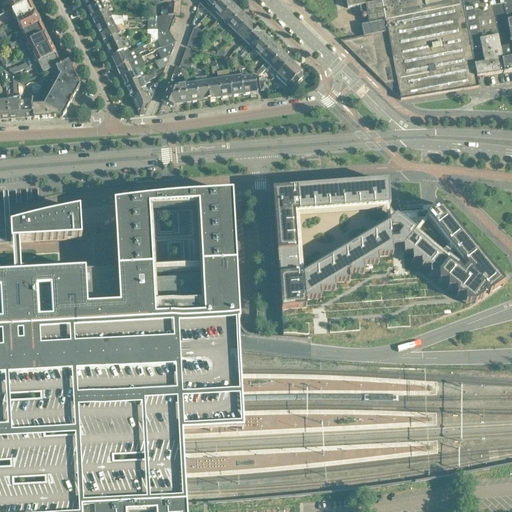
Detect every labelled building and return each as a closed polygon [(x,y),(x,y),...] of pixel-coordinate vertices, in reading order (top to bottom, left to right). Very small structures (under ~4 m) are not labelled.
[(30,2),(28,0),(6,0),(12,10),(30,2)] [(103,1),(102,0),(82,0),(87,8),(102,1),(103,1)] [(209,14),(222,0),(200,0),(199,5),(209,14)] [(220,19),(233,7),(232,6),(232,4),(229,2),(228,2),(225,0),(222,0),(209,14),(217,22),(220,19)] [(340,0),(349,42),(388,35),(401,101),(479,88),(474,63),(471,48),(461,0),(340,0)] [(480,68),(511,63),(511,0),(467,0),(468,2),(470,1),(487,7),(490,23),(482,24),(486,49),(477,51),(480,68)] [(102,1),(87,8),(91,18),(99,14),(109,15),(102,1)] [(35,12),(36,10),(34,7),(32,7),(30,2),(12,10),(17,21),(35,12)] [(161,4),(161,18),(174,18),(175,17),(179,17),(179,5),(161,4)] [(228,27),(240,14),(240,12),(237,10),(236,10),(233,7),(220,19),(228,27)] [(40,23),(35,12),(17,21),(22,32),(40,23)] [(122,21),(122,17),(110,17),(109,15),(99,14),(91,18),(96,27),(111,19),(112,21),(122,21)] [(236,35),(249,22),(248,22),(248,20),(246,17),(244,17),(240,14),(228,27),(236,35)] [(123,26),(122,21),(112,21),(111,19),(96,27),(100,36),(109,31),(108,30),(111,29),(112,31),(116,29),(116,28),(120,27),(122,27),(122,26),(123,26)] [(245,43),(258,29),(254,26),(252,26),(249,22),(236,35),(245,43)] [(27,43),(45,34),(43,29),(44,27),(42,24),(40,24),(40,23),(22,32),(27,43)] [(209,37),(215,32),(214,31),(219,27),(215,24),(209,30),(206,34),(209,37)] [(119,35),(125,32),(122,27),(120,27),(116,28),(116,29),(112,31),(111,29),(108,30),(109,31),(100,36),(104,44),(120,36),(119,35)] [(194,29),(192,35),(201,38),(204,32),(202,32),(194,29)] [(253,51),(265,38),(261,35),(261,33),(258,29),(245,43),(253,51)] [(157,31),(156,31),(147,31),(147,36),(148,36),(151,36),(151,44),(157,41),(157,32),(157,31)] [(169,32),(157,32),(157,41),(172,37),(170,38),(169,33),(169,32)] [(219,42),(227,35),(224,32),(216,39),(219,42)] [(51,45),(50,44),(51,42),(50,39),(48,39),(45,34),(27,43),(33,53),(51,45)] [(199,44),(201,38),(192,35),(190,41),(199,44)] [(130,48),(127,41),(123,43),(120,36),(104,44),(111,58),(130,48)] [(172,38),(172,37),(157,41),(161,49),(161,50),(175,43),(175,42),(173,42),(172,38)] [(261,59),(273,46),(270,43),(270,41),(267,39),(266,39),(265,38),(253,51),(261,59)] [(12,49),(23,44),(21,40),(10,46),(12,49)] [(196,51),(199,44),(190,41),(187,47),(196,51)] [(161,49),(157,51),(161,60),(171,56),(175,43),(161,50),(161,49)] [(31,63),(25,65),(27,70),(56,56),(51,45),(33,53),(27,56),(31,63)] [(266,64),(261,69),(264,72),(269,67),(282,54),(278,51),(278,49),(275,47),(274,47),(273,46),(261,59),(266,64)] [(133,63),(141,59),(139,54),(145,52),(143,48),(129,54),(128,52),(112,60),(117,69),(132,61),(133,63)] [(186,49),(184,55),(194,59),(197,53),(186,49)] [(243,61),(248,56),(245,53),(240,57),(243,61)] [(9,64),(4,54),(0,55),(0,60),(3,67),(9,64)] [(277,75),(290,62),(286,59),(286,57),(283,54),(282,54),(269,67),(277,74),(277,75)] [(184,55),(182,61),(192,65),(194,59),(184,55)] [(61,66),(60,64),(62,64),(59,58),(57,59),(56,56),(27,70),(25,71),(26,73),(35,69),(39,76),(50,71),(61,66)] [(161,60),(155,63),(159,71),(166,68),(171,56),(161,60)] [(145,67),(141,59),(133,63),(132,61),(117,69),(121,77),(137,70),(137,71),(142,69),(145,67)] [(191,67),(192,65),(182,61),(180,67),(190,71),(191,67)] [(249,65),(246,68),(248,69),(249,71),(252,68),(255,65),(251,62),(249,65)] [(290,63),(290,62),(277,75),(277,74),(275,77),(287,88),(289,85),(292,89),(296,85),(297,84),(299,84),(301,82),(301,80),(302,79),(298,76),(301,73),(295,67),(295,65),(292,63),(290,63)] [(78,84),(68,63),(61,66),(50,71),(52,72),(56,71),(58,75),(61,77),(62,76),(78,86),(79,84),(78,84)] [(146,90),(144,86),(150,83),(149,82),(163,75),(166,68),(159,71),(146,77),(125,87),(130,97),(146,90)] [(182,74),(182,71),(176,68),(172,76),(181,81),(183,80),(182,74)] [(146,77),(142,69),(137,71),(137,70),(121,77),(125,87),(146,77)] [(228,72),(217,74),(218,81),(221,98),(223,99),(226,99),(227,97),(232,96),(229,80),(228,72)] [(71,103),(80,87),(78,86),(62,76),(61,77),(58,75),(59,76),(60,77),(52,92),(71,103)] [(195,78),(194,80),(195,85),(198,102),(203,101),(204,102),(209,101),(207,83),(206,78),(196,78),(195,78)] [(243,95),(241,80),(240,80),(240,78),(229,80),(232,96),(234,97),(237,97),(238,96),(243,95)] [(257,93),(255,78),(241,80),(243,95),(244,95),(245,96),(249,95),(250,94),(257,93)] [(33,120),(30,96),(24,96),(23,84),(17,81),(19,96),(19,98),(21,120),(26,120),(27,121),(30,120),(31,119),(32,119),(32,120),(33,120)] [(44,107),(43,107),(42,106),(39,107),(39,94),(44,84),(39,81),(36,85),(34,84),(31,84),(32,94),(30,94),(30,96),(33,120),(59,118),(59,119),(60,119),(61,117),(44,107)] [(221,98),(218,81),(207,83),(209,101),(215,100),(216,99),(221,98)] [(266,82),(259,82),(260,92),(268,91),(266,82)] [(146,90),(130,97),(140,117),(143,117),(147,108),(158,84),(157,85),(146,90)] [(198,102),(195,85),(184,86),(187,103),(191,103),(193,104),(196,103),(197,102),(198,102)] [(187,103),(184,86),(178,87),(179,89),(176,89),(168,86),(162,102),(163,103),(163,105),(167,106),(168,105),(174,108),(175,105),(187,103)] [(47,100),(39,95),(39,107),(42,106),(43,107),(44,107),(61,117),(62,118),(71,103),(52,92),(47,100)] [(21,120),(19,98),(14,99),(7,99),(7,100),(9,121),(10,121),(11,122),(14,122),(15,121),(21,120)] [(9,121),(7,100),(0,100),(0,121),(2,122),(3,123),(6,122),(7,121),(9,121)] [(0,511),(186,511),(186,505),(186,504),(182,434),(243,431),(240,365),(306,361),(311,361),(310,343),(310,341),(308,341),(283,338),(279,338),(259,336),(258,336),(251,335),(249,334),(247,334),(246,333),(244,332),(243,331),(242,329),(241,328),(240,326),(239,324),(239,323),(239,322),(237,280),(232,194),(168,198),(148,200),(137,202),(128,203),(113,205),(79,211),(69,213),(56,216),(43,219),(42,219),(41,198),(41,186),(37,186),(36,182),(29,183),(22,183),(14,184),(7,185),(0,186),(0,185),(0,511)] [(388,183),(272,192),(277,255),(280,255),(286,335),(305,337),(417,328),(450,316),(446,264),(422,246),(437,234),(449,224),(434,205),(398,208),(396,183),(388,183)]
